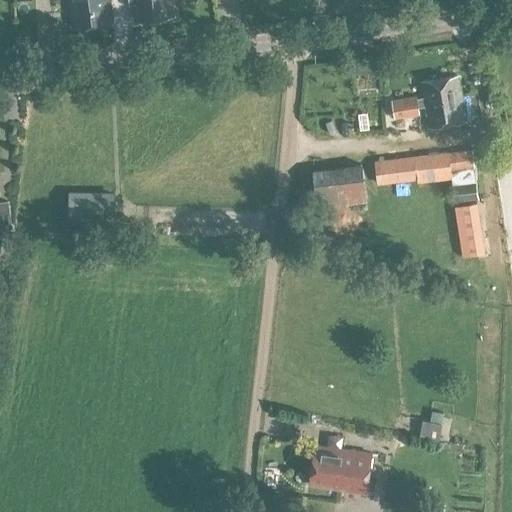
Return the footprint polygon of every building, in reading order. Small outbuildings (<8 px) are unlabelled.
[(70,0),(74,27),(111,23),(108,0),(70,0)] [(131,0),(134,20),(175,14),(173,0),(131,0)] [(457,75),(419,82),(427,127),(465,120),(457,75)] [(394,118),(395,118),(416,114),(419,114),(416,96),(391,100),(394,118)] [(420,119),(396,120),(397,138),(421,137),(420,119)] [(472,149),(448,152),(450,169),(474,166),(472,149)] [(450,169),(448,152),(448,151),(374,160),(377,184),(417,179),(417,183),(451,178),(452,178),(450,169)] [(474,166),(450,169),(452,178),(451,178),(452,185),(476,183),(474,166)] [(476,183),(452,185),(454,201),(478,199),(476,183)] [(69,193),(68,218),(113,218),(113,194),(69,193)] [(0,227),(11,226),(7,201),(0,201),(0,227)] [(431,418),(441,420),(442,420),(443,413),(443,411),(432,410),(431,418)] [(316,445),(310,484),(364,492),(364,490),(372,491),(373,482),(365,481),(369,453),(316,445)]
